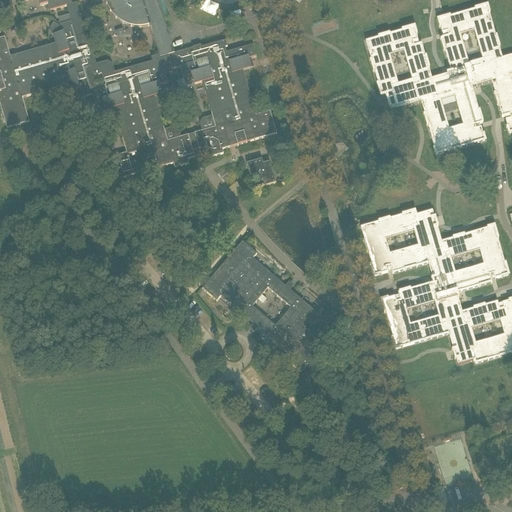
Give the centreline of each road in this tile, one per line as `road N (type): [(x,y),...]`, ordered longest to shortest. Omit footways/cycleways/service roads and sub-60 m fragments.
road 1 (unclassified): [(291,506),(82,226),(0,140)]
road 2 (unclassified): [(291,506),(414,499)]
